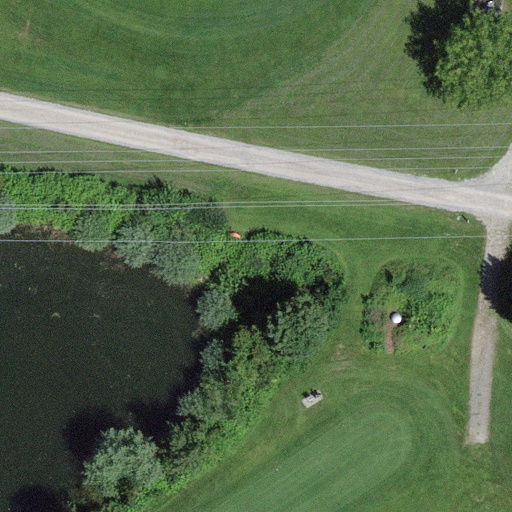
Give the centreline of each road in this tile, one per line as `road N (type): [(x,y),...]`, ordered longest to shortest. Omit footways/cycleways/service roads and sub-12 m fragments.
road 1 (track): [(511,211),(0,110)]
road 2 (track): [(477,449),(511,184)]
